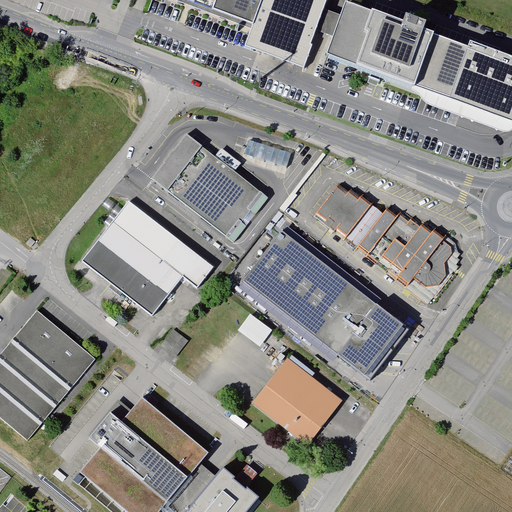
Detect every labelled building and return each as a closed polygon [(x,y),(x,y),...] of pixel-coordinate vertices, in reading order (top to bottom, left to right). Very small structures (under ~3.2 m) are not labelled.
[(169,0),(254,32),(248,48),(306,70),(314,48),(311,47),(329,0),(169,0)] [(405,23),(347,3),(330,51),(511,118),(511,116),(511,58),(473,45),(471,50),(432,36),(432,32),(421,28),(424,21),(408,15),(405,23)] [(255,215),(268,199),(235,174),(242,166),(223,152),(217,160),(185,136),(151,179),(234,243),(246,227),(241,224),(251,212),(255,215)] [(259,145),(250,143),(246,156),(255,159),(259,145)] [(413,294),(430,308),(457,272),(455,265),(459,259),(458,253),(454,250),(456,247),(446,239),(444,241),(434,234),(434,235),(423,227),(422,229),(413,222),(411,224),(401,217),(398,220),(388,212),(384,218),(361,201),(360,202),(350,195),(349,197),(338,188),(316,218),(398,280),(397,282),(408,290),(416,281),(420,284),(413,294)] [(199,290),(215,269),(130,204),(83,264),(153,318),(184,278),(199,290)] [(408,324),(281,229),(243,280),(370,374),(408,324)] [(271,327),(249,311),(238,327),(260,342),(271,327)] [(96,361),(38,312),(0,357),(0,418),(28,442),(96,361)] [(187,337),(172,326),(160,343),(175,354),(187,337)] [(345,403),(290,361),(255,406),(309,448),(345,403)] [(98,445),(77,469),(127,511),(154,511),(207,450),(203,448),(141,395),(120,420),(109,410),(88,436),(98,445)] [(243,478),(255,482),(260,470),(247,465),(243,478)] [(227,468),(190,511),(250,511),(263,498),(227,468)]
